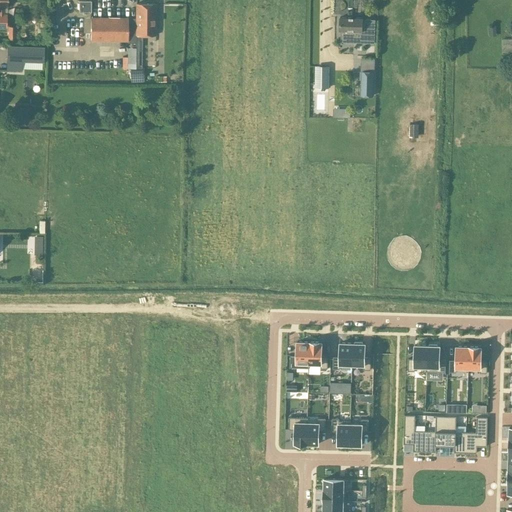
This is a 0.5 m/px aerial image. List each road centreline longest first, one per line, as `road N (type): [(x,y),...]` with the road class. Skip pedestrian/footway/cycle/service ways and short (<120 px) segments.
road 1 (residential): [(302,459),(270,458),(274,315),(497,322)]
road 2 (unknown): [(0,301),(274,315)]
road 3 (residential): [(493,467),(406,464),(405,509),(487,511)]
